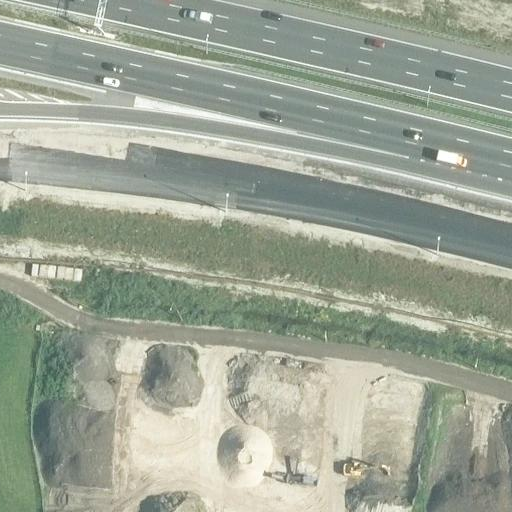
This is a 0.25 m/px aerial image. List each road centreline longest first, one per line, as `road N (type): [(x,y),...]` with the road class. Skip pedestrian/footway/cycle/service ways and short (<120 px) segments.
road 1 (motorway): [(21,161),(258,191),(511,241)]
road 2 (motorway): [(59,0),(511,99)]
road 3 (motorway): [(0,92),(411,183)]
road 4 (motorway): [(21,161),(411,183)]
road 5 (motorway): [(511,54),(267,0)]
